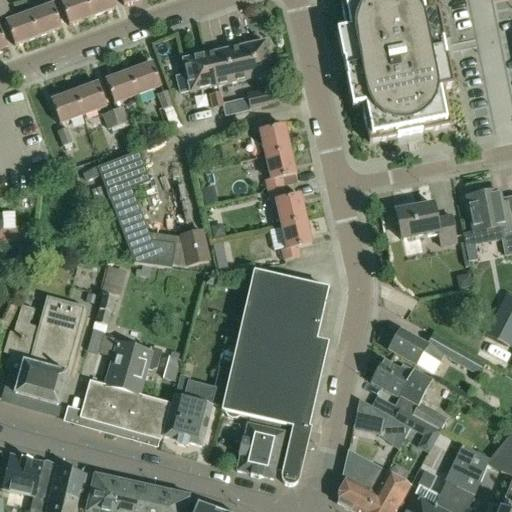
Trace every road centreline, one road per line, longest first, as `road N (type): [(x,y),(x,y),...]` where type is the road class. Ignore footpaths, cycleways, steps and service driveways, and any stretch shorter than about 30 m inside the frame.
road 1 (residential): [(312,511),(362,293),(340,191)]
road 2 (residential): [(276,511),(0,432)]
road 3 (residential): [(0,77),(222,0)]
road 4 (residential): [(340,191),(296,0)]
